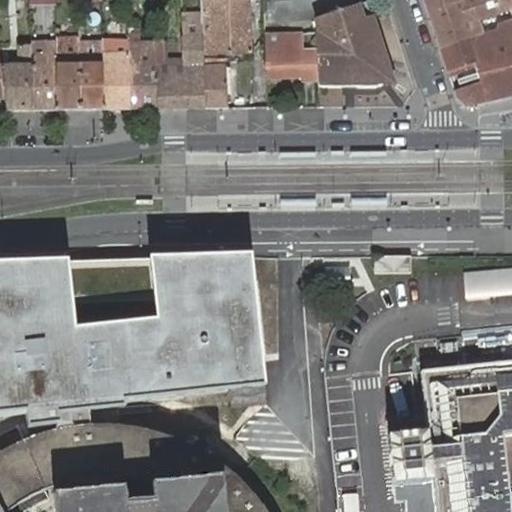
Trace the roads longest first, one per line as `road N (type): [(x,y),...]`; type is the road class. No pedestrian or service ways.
road 1 (secondary): [(0,232),(175,220),(511,216)]
road 2 (secondary): [(444,139),(175,142),(84,156),(0,157)]
road 3 (residential): [(444,139),(444,117),(400,0)]
